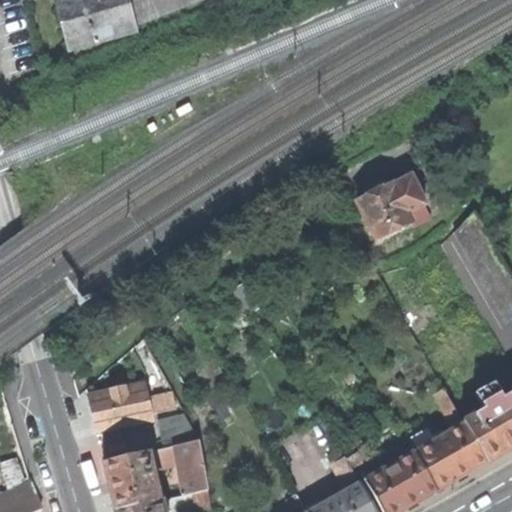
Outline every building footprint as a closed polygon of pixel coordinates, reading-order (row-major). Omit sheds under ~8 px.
[(134,29),(133,24),(126,0),(59,0),(54,1),(68,48),(134,29)] [(126,0),(133,24),(194,0),(126,0)] [(414,229),(431,220),(425,207),(427,207),(412,178),(394,187),(393,184),(358,201),(368,221),(376,240),(411,224),(414,229)] [(511,318),(511,276),(475,213),(455,233),(466,252),(478,260),(474,267),(486,274),(482,281),(495,289),(491,296),(503,304),(500,311),(511,318)] [(463,477),(487,464),(463,421),(439,380),(430,385),(451,421),(453,420),(458,428),(415,453),(437,492),(463,477)] [(132,427),(154,422),(152,414),(176,408),(173,394),(149,400),(145,384),(88,396),(95,423),(98,434),(119,430),(121,436),(133,433),(132,427)] [(511,449),(511,394),(503,400),(500,395),(482,405),(485,409),(463,421),(487,464),(511,449)] [(158,421),(165,450),(200,442),(185,415),(158,421)] [(110,489),(115,511),(116,511),(163,501),(195,494),(209,491),(200,442),(165,450),(104,464),(110,489)] [(358,479),(352,468),(347,459),(336,442),(323,449),(345,486),(358,479)] [(352,468),(368,459),(363,450),(347,459),(352,468)] [(401,511),(411,507),(437,492),(415,453),(365,481),(382,511),(401,511)] [(32,480),(0,494),(0,511),(35,511),(42,509),(32,480)] [(376,511),(361,484),(311,511),(376,511)] [(198,511),(208,511),(213,510),(209,491),(195,494),(198,511)] [(307,511),(298,496),(290,501),(296,511),(307,511)] [(165,511),(163,501),(116,511),(165,511)]
